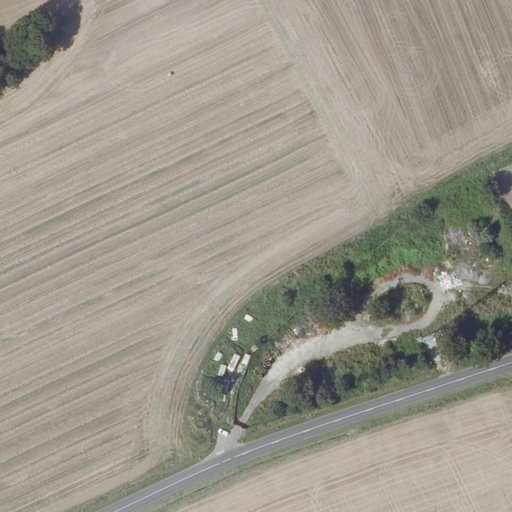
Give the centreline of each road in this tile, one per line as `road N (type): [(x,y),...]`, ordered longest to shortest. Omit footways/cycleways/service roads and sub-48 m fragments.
road 1 (track): [(226,460),(200,414),(198,375),(240,321),(511,158)]
road 2 (primary): [(511,364),(226,460),(114,511)]
